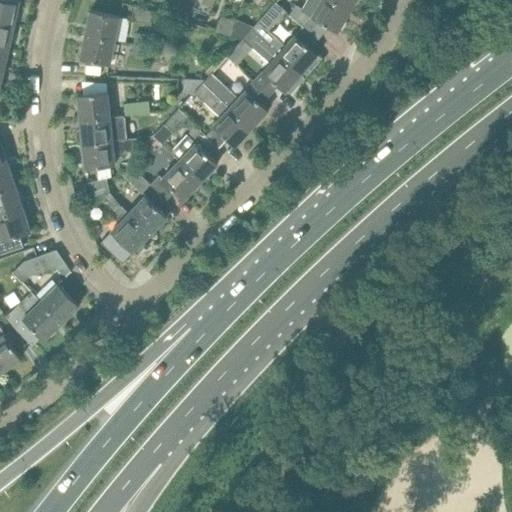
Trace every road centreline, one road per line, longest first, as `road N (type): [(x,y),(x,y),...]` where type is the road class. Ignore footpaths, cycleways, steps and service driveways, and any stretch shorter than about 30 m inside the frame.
road 1 (motorway): [(149,455),(361,238),(511,111)]
road 2 (motorway): [(511,61),(395,152),(198,338)]
road 3 (residential): [(132,313),(340,92),(402,0)]
road 4 (residential): [(132,313),(98,278),(59,214),(40,90),(53,0)]
road 5 (motorway): [(198,338),(93,402),(0,480)]
road 6 (motorway): [(198,338),(49,511)]
road 7 (residential): [(0,426),(132,313)]
